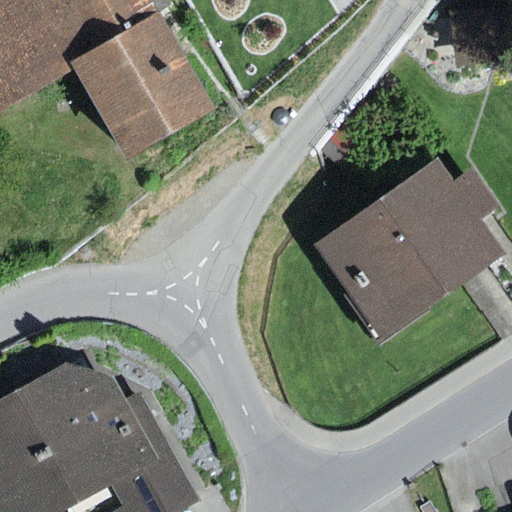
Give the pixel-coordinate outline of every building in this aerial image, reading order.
[(181,0),(0,0),(0,114),(1,117),(78,72),(130,162),(226,112),(164,15),(184,3),(181,0)] [(511,7),(452,14),(458,67),(511,61),(511,7)] [(364,102),(323,153),(341,167),(382,116),(364,102)] [(345,295),(385,350),(511,258),(484,222),(502,209),(474,171),(457,183),(440,160),(320,247),(352,290),(345,295)] [(68,366),(0,403),(0,505),(3,511),(70,511),(114,488),(125,508),(116,511),(185,511),(202,501),(189,476),(197,471),(147,389),(126,398),(114,376),(68,366)]
